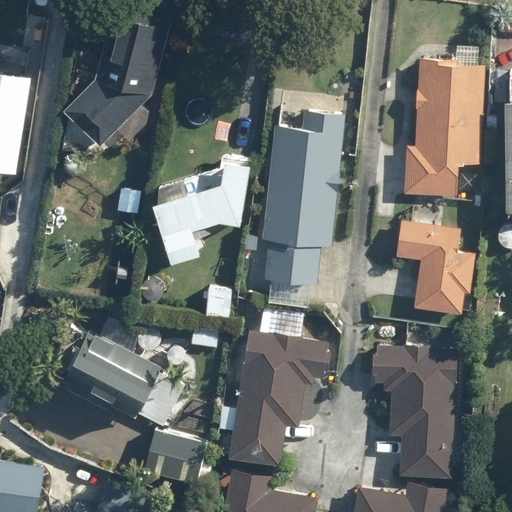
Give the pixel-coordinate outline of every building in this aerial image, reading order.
[(156,92),(174,21),(118,6),(100,75),(68,108),(105,144),(156,92)] [(424,56),(420,143),(411,143),(409,192),(461,193),(462,172),(463,172),(464,160),(485,161),(489,64),(458,62),(459,57),(424,56)] [(32,76),(0,72),(0,168),(21,171),(32,76)] [(335,244),(348,111),(309,107),(307,127),(278,124),(267,237),(274,238),(270,277),(321,282),(324,243),(335,244)] [(59,161),(59,163),(60,166),(61,168),(62,171),(64,173),(66,174),(69,175),(71,176),(74,177),(77,177),(79,176),(82,175),(84,173),(86,172),(88,169),(89,167),(90,164),(90,162),(90,159),(89,156),(88,154),(87,152),(85,150),(83,148),(81,147),(78,146),(75,146),(73,146),(70,146),(68,147),(65,149),(63,151),(62,153),(60,155),(60,158),(59,161)] [(199,226),(226,219),(245,223),(256,157),(228,153),(223,182),(194,191),(190,177),(163,184),(164,200),(159,202),(177,261),(206,252),(199,226)] [(127,186),(123,208),(139,210),(142,189),(127,186)] [(425,257),(418,305),(466,311),(468,291),(474,291),(479,251),(461,249),(465,225),(406,217),(401,254),(425,257)] [(497,229),(497,232),(496,235),(497,237),(497,240),(498,243),(500,245),(502,247),(504,248),(507,250),(509,250),(511,250),(511,218),(510,219),(507,220),(504,221),(502,222),(500,224),(499,227),(497,229)] [(343,247),(326,245),(323,274),(340,275),(343,247)] [(235,314),(237,288),(214,286),(212,312),(235,314)] [(165,366),(84,322),(81,327),(80,325),(57,366),(76,377),(73,383),(115,407),(117,403),(139,415),(142,410),(167,424),(189,383),(164,369),(165,366)] [(137,333),(136,336),(136,338),(137,341),(138,344),(139,346),(141,348),(143,350),(145,351),(147,352),(150,353),(152,353),(155,352),(158,351),(160,350),(162,348),(164,346),(165,344),(166,342),(166,339),(167,337),(166,334),(165,331),(164,329),(162,327),(160,325),(158,324),(156,323),(153,323),(150,323),(148,323),(145,324),(143,325),(141,327),(139,329),(138,331),(137,333)] [(195,342),(220,345),(222,328),(197,325),(195,342)] [(254,327),(234,455),(284,463),(290,423),(303,425),(309,382),(317,384),(319,375),(328,376),(329,369),(331,369),(333,348),(329,348),(331,339),(254,327)] [(456,475),(460,346),(436,345),(436,343),(407,343),(407,344),(381,343),(380,379),(387,380),(387,388),(394,388),(393,433),(405,433),(403,474),(456,475)] [(163,468),(203,478),(211,446),(171,436),(163,468)] [(38,511),(47,465),(0,456),(0,511),(38,511)] [(277,474),(236,466),(227,511),(318,511),(321,496),(275,487),(277,474)] [(143,511),(153,486),(114,472),(99,511),(143,511)] [(409,493),(363,484),(357,511),(448,511),(453,487),(412,479),(409,493)]
